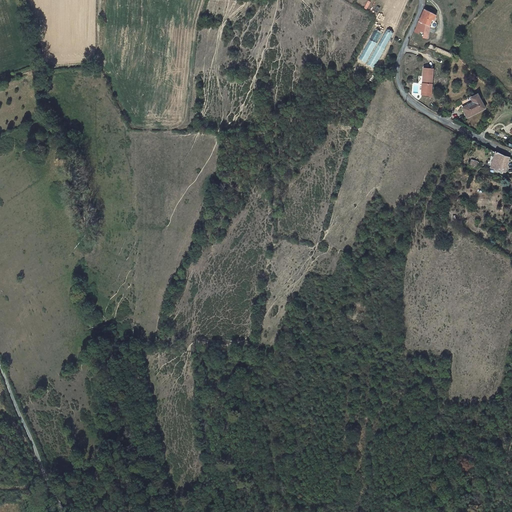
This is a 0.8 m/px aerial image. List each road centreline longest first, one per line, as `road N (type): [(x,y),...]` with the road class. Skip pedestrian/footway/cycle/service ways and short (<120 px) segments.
road 1 (unclassified): [(420,0),(401,52),(401,90),(511,154)]
road 2 (unclassified): [(63,511),(0,367)]
road 3 (track): [(0,80),(94,60),(99,0)]
